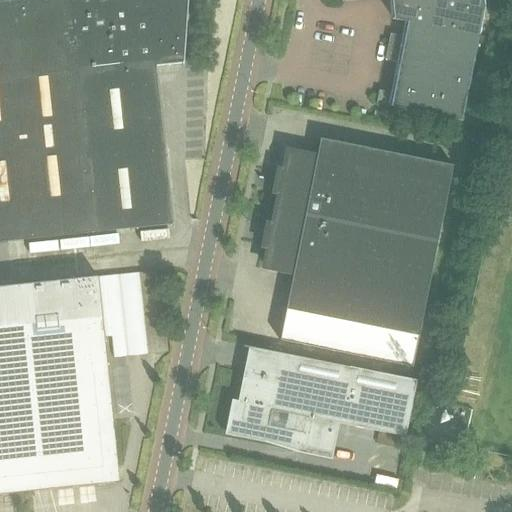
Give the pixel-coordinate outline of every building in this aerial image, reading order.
[(19,0),(0,2),(0,243),(172,225),(156,67),(182,64),(182,66),(183,66),(187,0),(19,0)] [(393,18),(393,20),(407,22),(479,36),(484,7),(483,0),(391,0),(393,18)] [(391,34),(390,34),(387,47),(473,64),(479,36),(407,22),(408,22),(405,35),(391,34)] [(386,59),(399,64),(396,78),(467,92),(473,64),(387,47),(385,59),(386,59)] [(380,91),(378,90),(376,104),(462,121),(467,92),(396,78),(393,92),(380,91)] [(288,152),(276,210),(437,242),(453,166),(320,139),(316,158),(288,152)] [(276,210),(265,267),(293,273),(286,310),(418,337),(437,242),(276,210)] [(146,274),(105,277),(108,337),(118,337),(119,357),(151,355),(146,274)] [(0,511),(0,494),(119,482),(98,277),(0,287),(0,511)] [(338,424),(405,437),(416,381),(282,354),(249,347),(244,369),(238,401),(232,400),(225,434),(264,443),(297,453),(299,444),(332,451),(338,424)]
